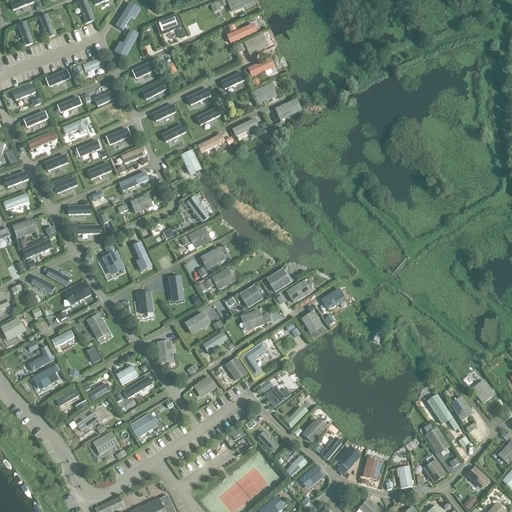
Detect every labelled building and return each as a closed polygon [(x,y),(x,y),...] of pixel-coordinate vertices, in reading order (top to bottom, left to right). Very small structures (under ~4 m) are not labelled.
[(33,5),(31,0),(22,0),(9,5),(12,13),(33,5)] [(232,14),(252,5),(250,0),(225,0),(226,0),(232,14)] [(85,2),(77,5),(86,26),(94,23),(85,2)] [(221,10),(218,3),(211,6),(213,12),(214,13),(221,10)] [(128,8),(115,27),(122,32),(135,12),(128,8)] [(46,17),(38,19),(46,41),(54,38),(46,17)] [(176,17),(155,25),(159,35),(160,38),(181,30),(176,17)] [(25,23),(18,26),(26,48),(33,45),(25,23)] [(235,43),(262,31),(258,23),(231,34),(235,43)] [(183,30),(178,33),(181,41),(186,39),(187,38),(183,30)] [(130,31),(119,51),(127,56),(138,36),(130,31)] [(250,57),(269,48),(263,35),(244,44),(250,57)] [(243,46),(237,49),(240,55),(246,52),(243,46)] [(105,66),(102,58),(83,65),(86,73),(105,66)] [(252,79),(275,68),(271,59),(248,70),(252,79)] [(153,64),(132,74),(136,82),(157,73),(153,64)] [(175,74),(172,66),(166,69),(170,77),(175,74)] [(75,76),(83,73),(81,67),(73,70),(75,76)] [(67,71),(45,80),(49,89),(71,80),(67,71)] [(220,83),(221,85),(224,91),(245,82),(242,75),(241,74),(220,83)] [(254,85),(255,87),(262,84),(259,79),(257,80),(253,83),(254,85)] [(259,107),(278,98),(272,84),(253,94),(259,107)] [(37,93),(33,85),(12,93),(16,100),(37,93)] [(166,93),(162,85),(142,94),(146,103),(166,93)] [(186,99),(187,100),(190,107),(211,97),(208,91),(207,89),(186,99)] [(119,98),(115,90),(95,99),(98,107),(119,98)] [(79,97),(58,106),(61,114),(82,105),(79,97)] [(34,108),(42,104),(40,99),(32,102),(34,108)] [(294,102),(275,110),(281,122),(288,119),(287,118),(296,114),(296,112),(295,109),(300,107),(298,103),(297,100),(294,102)] [(122,112),(118,104),(98,113),(101,121),(122,112)] [(200,127),(221,117),(217,109),(196,119),(200,127)] [(175,110),(154,120),(158,128),(179,118),(175,110)] [(45,113),(24,122),(27,130),(48,121),(45,113)] [(89,118),(83,121),(86,127),(91,125),(89,118)] [(236,139),(258,128),(254,120),(232,131),(236,139)] [(82,121),(63,129),(66,137),(78,131),(80,135),(87,132),(82,121)] [(265,124),(261,126),(265,135),(269,133),(265,124)] [(280,124),(273,127),(275,132),(282,129),(280,124)] [(165,144),(186,134),(182,126),(161,136),(165,144)] [(128,130),(107,139),(110,148),(132,139),(128,130)] [(31,153),(54,143),(54,142),(59,140),(55,132),(28,144),(31,153)] [(217,138),(197,147),(201,155),(221,145),(217,138)] [(98,142),(77,151),(80,160),(102,151),(98,142)] [(142,150),(122,158),(125,165),(145,157),(142,150)] [(189,177),(202,171),(192,151),(180,157),(189,177)] [(12,152),(6,155),(10,166),(17,163),(12,152)] [(65,157),(44,165),(48,174),(69,165),(65,157)] [(91,182),(112,173),(108,164),(87,173),(91,182)] [(146,172),(120,184),(123,192),(150,180),(146,172)] [(7,189),(28,181),(25,173),(4,181),(7,189)] [(56,196),(78,187),(74,178),(53,187),(56,196)] [(179,183),(172,186),(175,191),(182,188),(179,183)] [(29,202),(26,194),(4,203),(6,211),(29,202)] [(137,215),(155,208),(149,196),(132,203),(137,215)] [(202,224),(210,218),(195,198),(187,204),(202,224)] [(125,206),(118,210),(120,214),(127,211),(125,206)] [(105,225),(109,223),(106,214),(101,217),(105,225)] [(12,229),(17,241),(36,234),(31,222),(12,229)] [(54,227),(47,230),(49,236),(56,233),(54,227)] [(203,229),(188,237),(196,251),(204,246),(202,242),(208,238),(207,235),(206,234),(206,232),(204,230),(203,229)] [(172,231),(165,235),(169,241),(175,238),(172,231)] [(186,238),(181,240),(185,247),(190,245),(186,238)] [(26,261),(53,249),(49,241),(23,253),(26,261)] [(107,254),(115,251),(112,245),(104,249),(107,254)] [(219,248),(200,259),(207,271),(226,261),(219,248)] [(108,273),(123,266),(116,252),(102,259),(110,277),(108,273)] [(30,271),(35,268),(33,261),(27,264),(30,271)] [(22,263),(17,266),(20,273),(26,271),(22,263)] [(203,270),(199,272),(203,280),(208,277),(203,270)] [(219,292),(236,282),(229,270),(212,279),(219,292)] [(282,270),(266,280),(275,294),(291,284),(282,270)] [(181,278),(169,280),(172,299),(172,304),(184,303),(184,297),(181,278)] [(293,304),(311,293),(304,282),(286,293),(293,304)] [(84,284),(68,293),(75,305),(91,296),(84,284)] [(202,285),(197,288),(201,294),(205,291),(202,285)] [(254,286),(239,295),(248,310),(263,301),(254,286)] [(20,287),(12,290),(15,295),(22,292),(20,287)] [(329,312),(346,301),(339,290),(322,302),(329,312)] [(2,294),(0,294),(0,311),(8,307),(9,307),(3,293),(2,294)] [(139,314),(140,316),(154,315),(151,294),(137,296),(139,314)] [(281,296),(276,299),(280,306),(285,302),(281,296)] [(198,298),(193,301),(197,309),(202,306),(198,298)] [(235,304),(232,299),(225,303),(228,308),(235,304)] [(39,309),(33,313),(36,320),(43,317),(39,309)] [(259,312),(244,317),(249,331),(250,332),(254,330),(254,329),(264,326),(259,312)] [(311,336),(323,328),(313,313),(302,321),(311,336)] [(60,323),(66,320),(67,319),(64,314),(57,318),(60,323)] [(202,315),(183,326),(190,336),(208,325),(202,315)] [(269,315),(268,315),(263,317),(266,324),(266,325),(271,323),(269,315)] [(325,319),(330,326),(335,323),(330,316),(325,319)] [(98,317),(88,323),(98,343),(110,336),(98,317)] [(18,320),(4,327),(11,341),(14,339),(26,333),(19,319),(18,320)] [(212,325),(216,331),(223,326),(220,321),(212,325)] [(290,323),(284,328),(288,333),(294,329),(290,323)] [(296,329),(290,333),(294,339),(300,335),(296,329)] [(88,344),(92,341),(87,333),(83,336),(88,344)] [(377,334),(373,341),(378,345),(383,337),(377,334)] [(222,335),(204,347),(208,353),(226,341),(222,335)] [(160,366),(174,364),(171,342),(157,344),(160,366)] [(27,347),(30,354),(39,350),(35,343),(27,347)] [(255,380),(263,375),(254,361),(267,352),(262,345),(241,359),(255,380)] [(44,357),(28,366),(32,373),(54,362),(47,348),(41,351),(44,357)] [(97,354),(95,349),(88,353),(90,358),(97,354)] [(236,361),(225,368),(236,384),(247,376),(236,361)] [(187,371),(191,376),(197,371),(194,366),(187,371)] [(121,388),(138,379),(132,367),(115,376),(121,388)] [(37,377),(44,390),(59,382),(51,369),(37,377)] [(79,374),(71,371),(69,377),(78,380),(79,374)] [(201,401),(217,390),(209,378),(193,389),(201,401)] [(145,381),(124,393),(129,401),(149,389),(145,381)] [(266,382),(258,388),(262,394),(270,388),(266,382)] [(484,406),(497,397),(485,382),(473,391),(484,406)] [(107,385),(88,396),(93,403),(111,392),(107,385)] [(280,397),(275,390),(271,393),(265,398),(274,410),(292,397),(287,391),(280,397)] [(120,395),(114,399),(117,405),(123,401),(120,395)] [(461,430),(439,397),(428,404),(443,427),(449,423),(456,433),(461,430)] [(462,424),(474,416),(462,398),(450,406),(462,424)] [(85,403),(76,408),(79,412),(88,407),(85,403)] [(288,406),(282,412),(286,416),(292,410),(288,406)] [(309,414),(302,408),(286,424),(292,430),(309,414)] [(80,434),(98,422),(90,410),(72,422),(80,434)] [(137,441),(157,428),(150,416),(129,428),(137,441)] [(318,419),(302,435),(305,438),(311,444),(312,445),(328,428),(318,419)] [(473,424),(466,430),(469,435),(477,430),(473,424)] [(103,426),(97,430),(101,436),(106,432),(103,426)] [(438,457),(451,449),(438,430),(425,438),(438,457)] [(506,432),(501,437),(507,442),(511,438),(506,432)] [(279,449),(264,434),(258,440),(273,455),(279,449)] [(99,458),(118,447),(110,435),(92,445),(99,458)] [(465,438),(458,443),(462,448),(469,444),(465,438)] [(343,446),(336,440),(322,457),(329,462),(343,446)] [(509,466),(511,462),(511,441),(499,457),(509,466)] [(323,450),(316,445),(313,450),(319,455),(323,450)] [(350,473),(362,459),(350,449),(338,463),(350,473)] [(123,452),(117,457),(120,462),(127,458),(123,452)] [(283,463),(278,458),(275,461),(279,466),(283,463)] [(300,459),(286,472),(291,478),(306,465),(300,459)] [(378,483),(383,464),(368,460),(363,479),(378,483)] [(456,460),(449,464),(452,469),(459,465),(456,460)] [(434,486),(447,477),(437,462),(424,470),(434,486)] [(317,466),(303,477),(312,488),(326,477),(317,466)] [(343,478),(345,475),(347,473),(340,468),(338,470),(337,472),(339,474),(343,478)] [(401,491),(414,489),(410,468),(398,470),(401,491)] [(482,491),(490,482),(475,468),(467,477),(482,491)] [(511,489),(511,471),(503,482),(511,489)] [(174,511),(167,497),(133,511),(174,511)] [(95,511),(115,511),(124,508),(119,498),(95,510),(95,511)] [(307,498),(301,504),(304,508),(311,503),(307,498)] [(360,511),(382,511),(369,499),(359,510),(360,511)] [(272,501),(258,511),(280,511),(281,511),(272,501)] [(471,506),(466,501),(462,505),(467,510),(471,506)]
